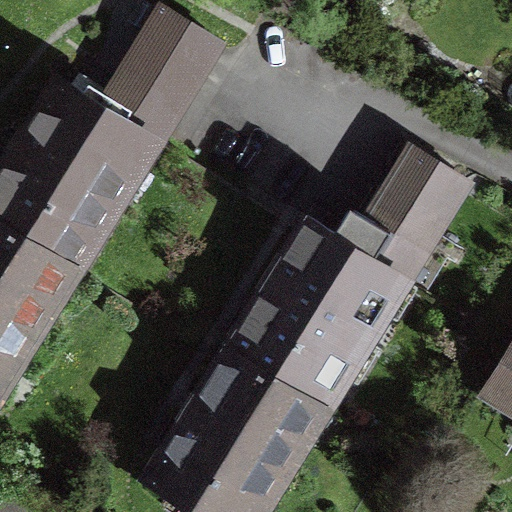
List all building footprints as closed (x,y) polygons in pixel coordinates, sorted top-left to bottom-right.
[(217,40),(160,5),(100,102),(59,77),(0,171),(0,220),(66,261),(146,133),(155,139),(217,40)] [(468,178),(409,141),(348,239),(307,214),(225,345),(228,346),(315,400),(317,401),(396,274),(405,279),(468,178)] [(0,367),(66,261),(0,220),(0,367)] [(511,339),(483,387),(511,404),(511,339)] [(228,346),(148,475),(209,511),(246,511),(315,400),(228,346)]
